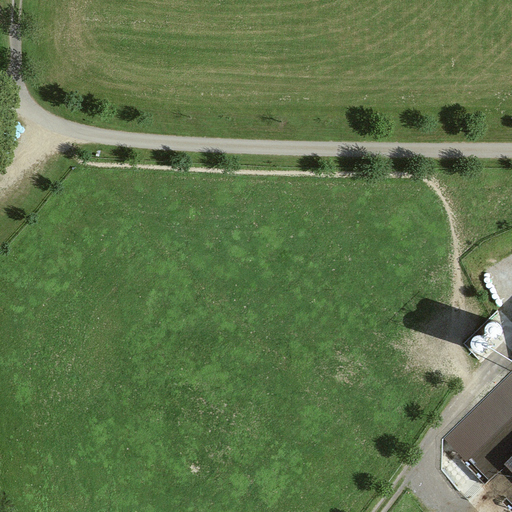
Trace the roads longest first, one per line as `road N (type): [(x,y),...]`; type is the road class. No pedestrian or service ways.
road 1 (track): [(0,91),(57,124),(119,138),(511,150)]
road 2 (track): [(379,511),(511,346)]
road 3 (track): [(17,0),(23,106),(0,145)]
